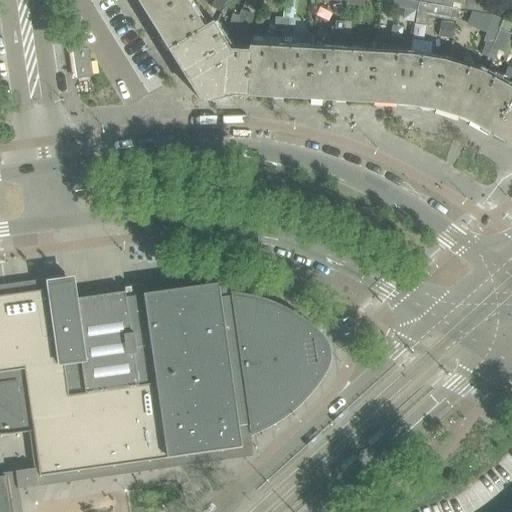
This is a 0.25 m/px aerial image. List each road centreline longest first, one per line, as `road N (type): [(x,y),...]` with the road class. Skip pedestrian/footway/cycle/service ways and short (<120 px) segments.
road 1 (tertiary): [(492,261),(382,187),(258,146),(42,167)]
road 2 (tertiary): [(49,225),(143,212),(226,214),(308,243),(433,316)]
road 3 (tertiary): [(433,316),(224,511)]
road 4 (tertiary): [(319,511),(491,354)]
road 5 (residential): [(42,167),(20,0)]
